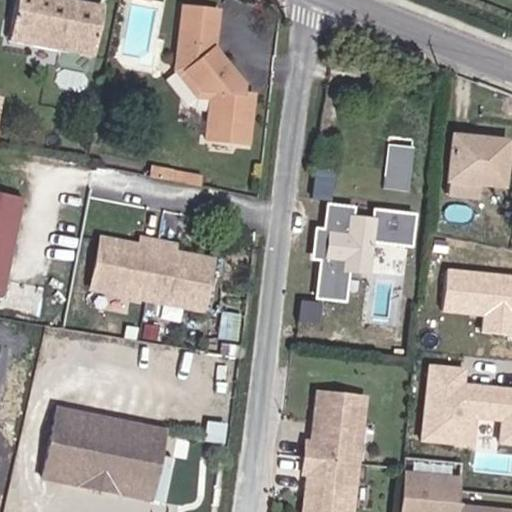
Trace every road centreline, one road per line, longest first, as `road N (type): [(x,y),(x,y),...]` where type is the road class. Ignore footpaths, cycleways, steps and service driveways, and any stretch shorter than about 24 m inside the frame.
road 1 (residential): [(311,0),(246,511)]
road 2 (tertiary): [(352,0),(511,64)]
